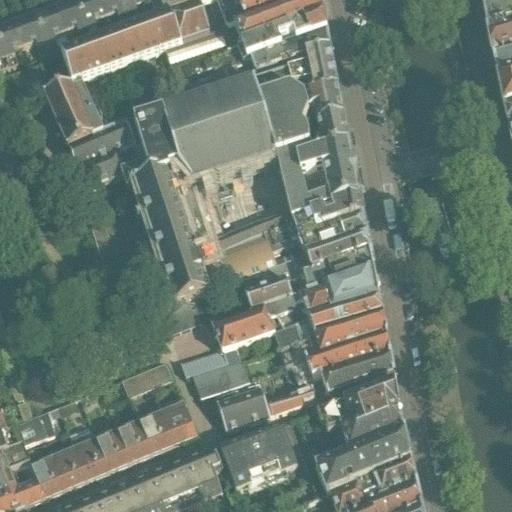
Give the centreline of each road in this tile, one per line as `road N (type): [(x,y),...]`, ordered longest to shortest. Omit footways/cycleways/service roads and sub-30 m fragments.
road 1 (residential): [(209,450),(410,378)]
road 2 (residential): [(371,173),(410,378)]
road 3 (residential): [(334,0),(371,173)]
road 4 (residential): [(56,511),(209,450)]
road 5 (residential): [(498,150),(467,0)]
road 6 (residential): [(410,378),(435,511)]
road 7 (unclassified): [(498,150),(371,173)]
